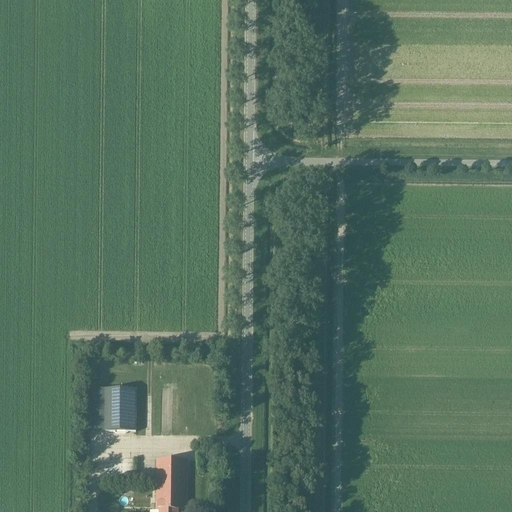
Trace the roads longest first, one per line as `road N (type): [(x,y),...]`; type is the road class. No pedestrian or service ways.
road 1 (unclassified): [(244,511),(248,161)]
road 2 (unclassified): [(248,161),(511,163)]
road 3 (unclassified): [(248,161),(250,0)]
